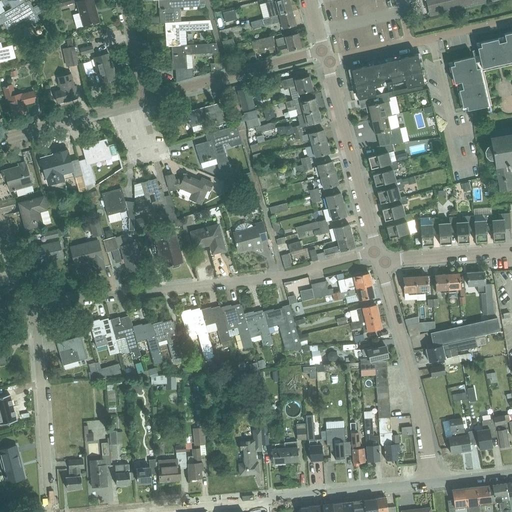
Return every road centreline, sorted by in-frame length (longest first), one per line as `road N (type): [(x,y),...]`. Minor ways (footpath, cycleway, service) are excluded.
road 1 (residential): [(32,307),(289,276),(378,257)]
road 2 (residential): [(432,482),(417,391),(378,257)]
road 3 (residential): [(48,511),(32,307)]
road 4 (residential): [(378,257),(326,63)]
road 5 (residential): [(326,63),(511,20)]
road 6 (residential): [(147,96),(323,50)]
road 7 (residential): [(263,499),(432,482)]
road 8 (track): [(282,277),(243,136)]
road 9 (residential): [(0,138),(131,100)]
road 10 (residential): [(378,257),(511,251)]
road 11 (residential): [(131,511),(263,499)]
